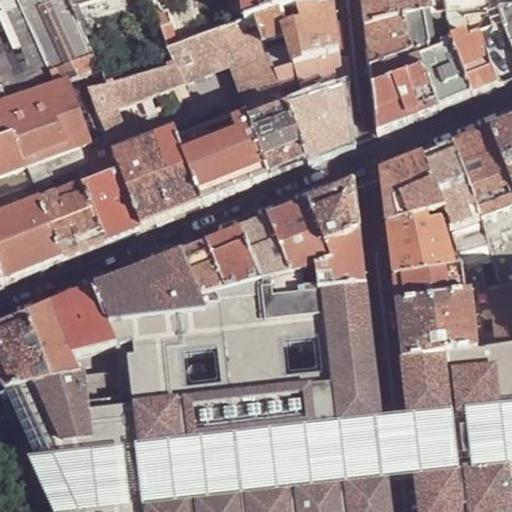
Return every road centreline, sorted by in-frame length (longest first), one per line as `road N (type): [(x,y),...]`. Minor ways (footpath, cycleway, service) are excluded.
road 1 (residential): [(365,161),(0,316)]
road 2 (residential): [(406,511),(365,161)]
road 3 (residential): [(365,161),(347,0)]
road 4 (residential): [(511,100),(365,161)]
